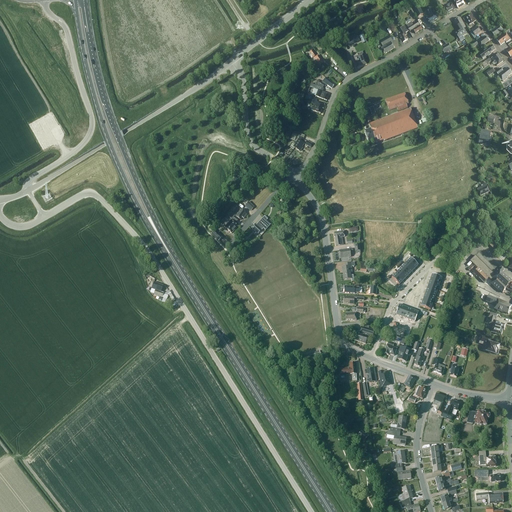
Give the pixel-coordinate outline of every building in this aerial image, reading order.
[(462,0),(455,0),(454,1),(458,9),(465,5),(462,0)] [(455,10),(452,3),(443,8),(447,14),(455,10)] [(492,10),(489,5),(480,11),(483,16),(492,10)] [(418,6),(413,9),(419,18),(423,15),(418,6)] [(439,19),(435,13),(435,14),(432,8),(427,11),(430,16),(426,18),(430,24),(439,19)] [(394,17),(398,24),(401,22),(402,21),(398,14),(394,17)] [(476,22),(471,14),(465,17),(470,25),(476,22)] [(466,27),(461,18),(455,22),(460,31),(456,33),(459,38),(467,34),(464,29),(466,27)] [(413,30),(415,34),(422,29),(420,25),(418,22),(413,25),(412,23),(407,26),(407,27),(410,32),(413,30)] [(504,31),(499,25),(490,31),(495,37),(504,31)] [(409,31),(407,29),(405,26),(400,28),(403,33),(399,36),(403,42),(408,40),(405,36),(407,35),(406,33),(409,31)] [(472,31),(476,36),(481,32),(477,27),(472,31)] [(510,40),(505,33),(497,40),(501,45),(506,42),(506,43),(510,40)] [(344,40),(347,47),(359,42),(357,35),(344,40)] [(381,48),(385,54),(395,48),(391,42),(393,41),(391,37),(381,43),(383,46),(391,42),(385,45),(385,46),(381,48)] [(489,42),(486,37),(482,40),(481,40),(478,42),(482,48),(485,45),(489,42)] [(470,45),(473,49),(479,45),(475,40),(470,45)] [(452,50),(449,44),(441,48),(444,54),(452,50)] [(483,59),(487,56),(488,56),(491,54),(491,53),(495,50),(492,46),(488,49),(487,48),(479,54),(483,59)] [(354,57),(357,67),(367,64),(363,52),(357,54),(358,56),(354,57)] [(503,62),(498,54),(491,59),(497,66),(503,62)] [(320,58),(318,56),(314,59),(316,61),(315,62),(316,64),(317,63),(318,65),(323,62),(320,58)] [(496,72),(503,82),(508,78),(507,77),(511,73),(508,68),(503,71),(501,68),(496,72)] [(327,85),(332,89),(335,85),(326,78),(322,83),(320,82),(318,86),(323,88),(324,86),(325,86),(327,85)] [(318,91),(316,96),(321,99),(327,101),(329,94),(323,92),(324,89),(311,84),(310,87),(314,89),(318,91)] [(428,101),(434,97),(431,92),(425,96),(428,101)] [(397,108),(398,111),(408,108),(406,104),(409,103),(405,93),(385,100),(389,111),(397,108)] [(317,102),(315,108),(312,107),(311,111),(315,112),(320,114),(322,109),(324,109),(325,105),(317,102)] [(384,140),(384,141),(418,128),(411,108),(369,124),(371,129),(364,132),(368,143),(375,141),(376,143),(384,140)] [(483,144),(490,145),(491,138),(490,137),(491,131),(480,129),(479,137),(480,137),(479,144),(483,145),(483,144)] [(294,147),(300,151),(303,148),(302,147),(304,143),(302,142),(304,139),(300,137),(294,147)] [(477,189),(480,196),(490,192),(487,185),(488,184),(487,182),(483,184),(484,187),(482,188),(481,187),(477,189)] [(243,218),(244,219),(247,215),(246,214),(246,213),(240,208),(234,216),(234,217),(232,220),(236,223),(239,219),(241,220),(243,218)] [(265,231),(271,225),(263,218),(256,225),(255,224),(252,228),(258,234),(263,229),(265,231)] [(225,227),(232,234),(238,227),(231,221),(225,227)] [(221,235),(215,230),(214,231),(212,234),(219,241),(222,238),(223,237),(221,235)] [(345,237),(344,231),(334,233),(335,238),(336,246),(343,245),(342,237),(345,237)] [(340,251),(341,259),(351,257),(350,254),(353,253),(352,249),(350,250),(340,251)] [(411,258),(406,263),(413,271),(418,266),(411,258)] [(354,275),(351,275),(350,267),(355,266),(354,263),(345,264),(345,267),(342,268),(344,280),(352,279),(352,282),(354,281),(354,275)] [(406,263),(401,268),(409,275),(413,271),(406,263)] [(501,274),(504,270),(501,267),(498,271),(498,270),(494,274),(489,278),(493,282),(491,284),(498,290),(499,291),(500,290),(503,293),(506,288),(511,291),(511,281),(510,279),(508,281),(501,274)] [(401,268),(397,273),(404,280),(409,275),(401,268)] [(483,272),(480,269),(479,268),(473,273),(479,279),(479,278),(484,283),(489,278),(487,276),(485,274),(483,272)] [(397,273),(392,278),(399,285),(404,280),(397,273)] [(432,275),(430,281),(440,285),(442,278),(432,275)] [(430,281),(428,287),(437,291),(440,285),(430,281)] [(154,295),(162,298),(164,293),(161,292),(163,286),(154,283),(152,289),(156,291),(154,294),(154,295)] [(428,287),(425,294),(435,297),(437,291),(428,287)] [(425,294),(423,300),(433,304),(435,297),(425,294)] [(504,312),(508,314),(511,306),(507,304),(499,300),(500,298),(492,295),(490,300),(489,302),(489,303),(496,306),(495,309),(503,313),(504,312)] [(354,297),(349,296),(349,297),(344,297),(344,303),(350,303),(349,304),(354,305),(354,300),(364,301),(364,297),(354,296),(354,297)] [(423,300),(421,306),(431,310),(433,304),(423,300)] [(399,305),(396,315),(402,318),(406,308),(399,305)] [(406,308),(402,318),(408,320),(412,310),(406,308)] [(412,310),(408,320),(415,322),(418,312),(412,310)] [(356,321),(356,313),(346,313),(346,320),(352,320),(352,321),(356,321)] [(498,315),(490,313),(488,318),(491,319),(489,324),(493,325),(491,333),(502,336),(503,331),(504,331),(506,326),(499,324),(499,323),(495,322),(496,320),(498,315)] [(367,340),(371,342),(375,331),(362,327),(360,333),(356,331),(355,336),(356,336),(355,341),(366,344),(367,340)] [(497,350),(498,351),(500,346),(495,345),(496,344),(490,342),(491,339),(482,336),(479,344),(486,346),(485,347),(488,347),(487,352),(496,354),(497,350)] [(394,344),(389,342),(387,345),(384,354),(389,355),(389,354),(394,356),(397,349),(393,347),(394,344)] [(412,351),(401,347),(399,352),(401,352),(398,359),(406,362),(408,356),(410,356),(412,351)] [(422,362),(423,362),(425,358),(422,357),(424,350),(420,348),(415,361),(416,361),(414,365),(420,367),(422,362)] [(321,355),(320,351),(300,358),(302,361),(321,355)] [(441,361),(435,358),(432,365),(435,366),(433,372),(442,376),(445,367),(439,365),(441,361)] [(339,369),(339,376),(350,375),(352,375),(352,380),(357,380),(355,363),(350,364),(350,368),(339,369)] [(450,376),(456,378),(459,370),(454,369),(455,366),(452,365),(451,370),(452,370),(450,376)] [(367,380),(368,383),(377,381),(374,368),(367,370),(368,376),(367,376),(368,379),(367,380)] [(390,378),(389,378),(387,371),(383,372),(378,373),(380,380),(379,380),(381,388),(392,385),(390,378)] [(416,380),(409,376),(404,385),(411,389),(416,380)] [(427,390),(421,388),(419,387),(417,392),(417,393),(416,396),(423,399),(427,390)] [(437,412),(441,413),(445,404),(442,404),(445,398),(441,396),(437,394),(434,400),(441,403),(437,412)] [(459,403),(458,403),(455,402),(455,401),(452,400),(452,401),(450,405),(449,405),(446,412),(443,411),(441,417),(452,421),(454,415),(451,414),(452,412),(454,413),(455,410),(457,411),(459,406),(460,405),(460,404),(459,403)] [(477,413),(470,412),(467,423),(473,424),(473,421),(475,422),(475,424),(482,425),(482,424),(486,426),(488,419),(489,419),(490,419),(490,418),(491,417),(490,416),(489,415),(489,414),(478,412),(477,413)] [(391,428),(390,428),(390,429),(390,432),(400,434),(401,430),(405,430),(407,418),(399,417),(398,423),(395,423),(395,425),(391,426),(391,428)] [(361,431),(358,436),(364,441),(368,436),(361,431)] [(390,432),(387,431),(387,435),(394,436),(393,444),(405,446),(406,438),(400,437),(400,434),(390,432)] [(439,454),(439,453),(438,449),(442,448),(442,446),(438,447),(430,448),(431,455),(439,454)] [(403,469),(402,464),(406,464),(404,451),(397,453),(397,456),(394,456),(396,470),(403,469)] [(440,460),(440,459),(439,455),(443,455),(443,452),(439,453),(439,454),(431,455),(432,461),(440,460)] [(486,456),(485,452),(479,452),(480,466),(486,465),(486,468),(496,467),(495,458),(493,458),(491,458),(486,458),(485,456),(486,456)] [(440,466),(440,465),(440,461),(444,461),(444,458),(440,459),(440,460),(432,461),(433,467),(440,466)] [(450,466),(452,472),(462,469),(460,464),(450,466)] [(434,473),(441,472),(441,467),(445,467),(444,465),(440,465),(440,466),(433,467),(434,473)] [(403,469),(396,470),(397,473),(398,473),(399,481),(411,479),(410,471),(403,472),(403,469)] [(488,471),(475,471),(475,478),(483,478),(483,481),(491,481),(491,483),(500,482),(499,476),(497,476),(497,475),(488,476),(488,471)] [(443,481),(442,478),(435,480),(437,486),(447,483),(446,482),(449,481),(450,484),(453,483),(452,481),(451,481),(450,479),(443,481)] [(450,484),(449,481),(446,482),(447,483),(437,486),(439,492),(445,490),(444,487),(453,485),(453,483),(450,484)] [(401,506),(411,503),(409,499),(413,498),(410,486),(402,488),(404,495),(402,496),(403,501),(399,502),(401,506)] [(494,504),(494,505),(497,505),(497,504),(503,503),(502,494),(489,496),(488,493),(476,495),(476,501),(489,499),(489,504),(494,504)] [(451,501),(453,500),(452,498),(448,500),(447,497),(441,499),(443,505),(452,502),(451,501)] [(452,503),(455,502),(454,500),(453,500),(451,501),(452,502),(443,505),(444,511),(451,509),(450,506),(453,505),(452,503)] [(411,503),(401,506),(402,510),(407,508),(407,511),(420,511),(421,511),(418,504),(412,506),(411,503)]
